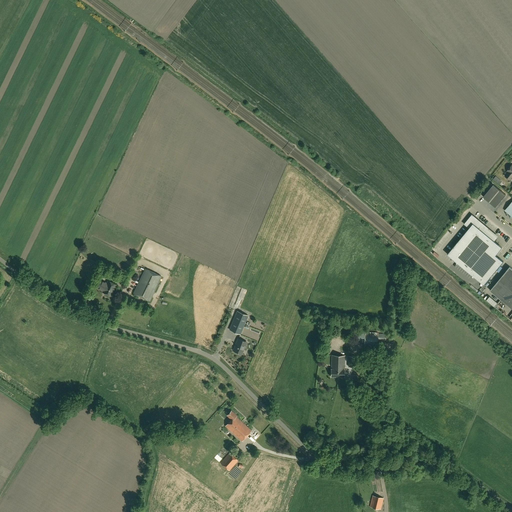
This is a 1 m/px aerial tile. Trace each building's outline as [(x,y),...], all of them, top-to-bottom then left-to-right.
[(493,184),(483,197),(495,207),(506,195),(493,184)] [(469,227),(447,254),(484,285),(503,262),(496,255),(502,247),(484,232),(485,231),(486,233),(488,231),(486,229),(487,228),(472,216),(466,224),(469,227)] [(490,290),(501,300),(511,286),(511,268),(510,267),(490,290)] [(161,276),(145,269),(134,293),(150,301),(161,276)] [(103,292),(104,292),(111,296),(116,285),(108,281),(107,283),(99,280),(95,287),(103,291),(103,292)] [(511,286),(501,300),(511,309),(511,308),(511,286)] [(241,334),(248,316),(248,315),(237,311),(229,330),(241,334)] [(377,345),(377,343),(384,343),(385,340),(390,340),(390,334),(385,334),(378,333),(378,332),(355,331),(354,341),(364,342),(364,344),(377,345)] [(242,354),(247,342),(238,339),(233,350),(242,354)] [(338,357),(338,355),(332,355),(331,376),(338,376),(338,371),(338,370),(337,370),(337,368),(338,368),(338,364),(337,364),(337,361),(339,361),(339,357),(338,357)] [(236,416),(237,415),(231,410),(227,415),(232,420),(226,426),(241,440),(251,430),(236,416)] [(238,460),(229,452),(220,463),(229,471),(238,460)] [(381,509),(384,498),(372,495),(370,506),(381,509)]
